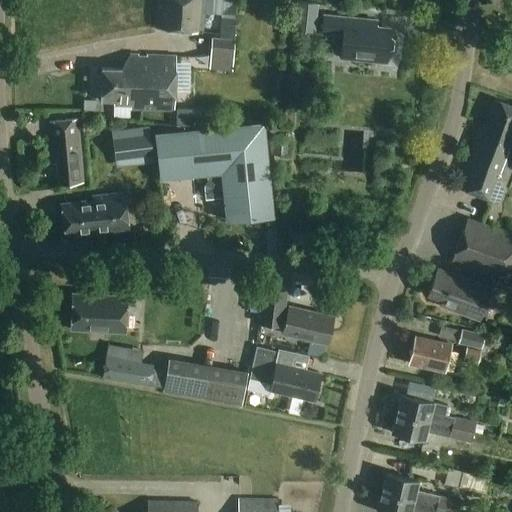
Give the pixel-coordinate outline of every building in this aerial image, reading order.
[(202,33),(205,0),(157,0),(155,29),(202,33)] [(316,33),(319,5),(298,2),(295,31),(316,33)] [(389,63),(390,54),(396,51),(396,50),(397,42),(392,38),(392,35),(350,30),(352,19),(326,16),(324,34),(335,35),(334,46),(343,47),(342,58),(389,63)] [(234,56),(235,41),(212,39),(211,54),(234,56)] [(177,112),(180,56),(134,54),(125,69),(105,68),(104,103),(116,104),(116,107),(133,108),(133,110),(177,112)] [(229,73),(230,59),(208,58),(208,72),(229,73)] [(499,203),(511,170),(511,106),(496,101),(484,132),(479,130),(457,187),(499,203)] [(85,183),(80,119),(53,122),(57,166),(60,166),(62,185),(85,183)] [(272,217),(267,164),(262,124),(155,135),(159,176),(221,169),(226,222),(272,217)] [(146,126),(110,130),(112,157),(148,154),(146,126)] [(288,157),(290,142),(276,140),(275,155),(288,157)] [(53,190),(33,195),(37,209),(57,204),(53,190)] [(93,236),(129,233),(125,195),(96,198),(96,201),(64,204),(67,235),(92,233),(93,236)] [(503,282),(511,258),(511,236),(467,219),(451,263),(503,282)] [(478,319),(490,287),(437,268),(428,292),(443,298),(440,305),(478,319)] [(285,321),(288,291),(262,289),(259,324),(284,327),(283,332),(311,339),(327,343),(333,320),(288,309),(285,321)] [(129,335),(132,299),(78,295),(75,331),(129,335)] [(232,313),(231,332),(248,333),(249,314),(232,313)] [(482,349),(485,335),(462,330),(459,344),(482,349)] [(445,370),(451,344),(416,335),(410,361),(445,370)] [(327,343),(311,339),(307,356),(323,360),(327,343)] [(314,401),(320,375),(276,365),(279,354),(257,349),(250,379),(272,383),(270,391),(314,401)] [(462,362),(477,365),(480,353),(465,349),(462,362)] [(154,365),(106,356),(102,377),(150,385),(154,365)] [(244,414),(250,382),(168,368),(162,400),(244,414)] [(401,394),(397,413),(474,430),(476,423),(454,417),(454,416),(430,411),(433,400),(401,394)] [(424,438),(426,429),(435,431),(434,434),(472,442),(474,430),(397,413),(393,431),(424,438)] [(423,500),(437,504),(460,509),(461,502),(439,496),(439,495),(425,492),(425,491),(417,489),(419,479),(388,472),(384,491),(423,500)] [(457,492),(457,474),(431,473),(431,491),(457,492)] [(433,511),(435,511),(437,504),(423,500),(384,491),(379,510),(386,511),(411,511),(413,507),(433,511)] [(278,511),(278,499),(238,499),(238,511),(278,511)] [(198,511),(199,502),(149,501),(148,511),(198,511)]
